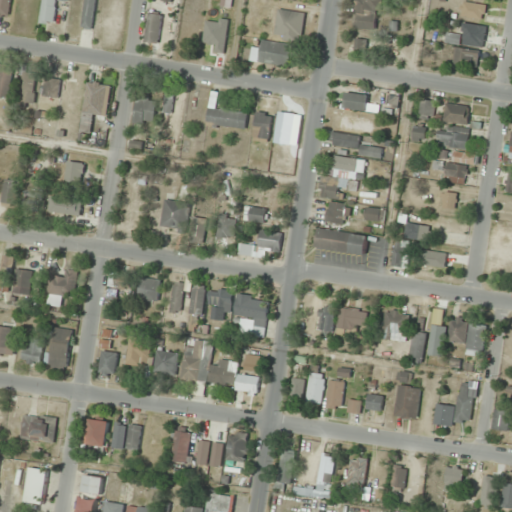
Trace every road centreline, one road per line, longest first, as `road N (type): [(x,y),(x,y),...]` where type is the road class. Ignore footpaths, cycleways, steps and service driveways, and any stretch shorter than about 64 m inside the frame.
road 1 (residential): [(511,459),(0,380)]
road 2 (residential): [(61,511),(140,0)]
road 3 (residential): [(254,511),(331,0)]
road 4 (residential): [(511,301),(0,231)]
road 5 (residential): [(319,96),(0,44)]
road 6 (residential): [(469,298),(511,13)]
road 7 (residential): [(511,93),(324,66)]
road 8 (residential): [(477,455),(500,299)]
